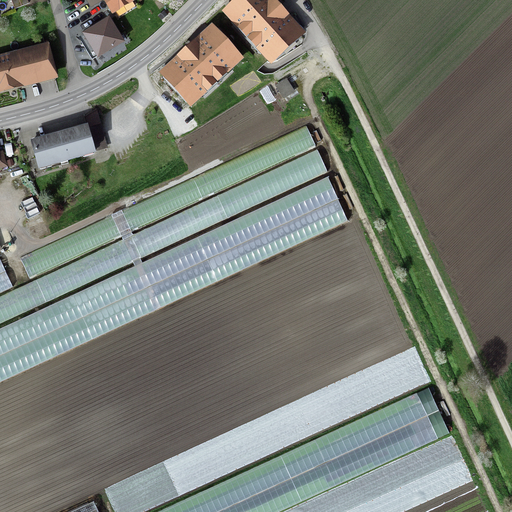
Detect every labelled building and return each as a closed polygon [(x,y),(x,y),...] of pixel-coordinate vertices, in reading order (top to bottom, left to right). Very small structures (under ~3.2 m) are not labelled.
[(29,3),(27,0),(11,0),(15,9),(29,3)] [(105,0),(112,12),(131,0),(105,0)] [(271,58),(299,32),(269,0),(241,0),(228,12),(271,58)] [(291,19),(295,27),(300,24),(296,16),(291,19)] [(109,19),(84,34),(87,38),(81,41),(92,59),(98,56),(122,41),(109,19)] [(237,59),(211,30),(165,72),(191,101),(237,59)] [(0,61),(0,86),(53,73),(47,50),(0,61)] [(293,91),(286,80),(276,86),(284,98),(293,91)] [(68,163),(67,160),(94,152),(87,127),(32,142),(40,167),(61,161),(62,165),(68,163)] [(98,511),(94,501),(70,511),(98,511)]
